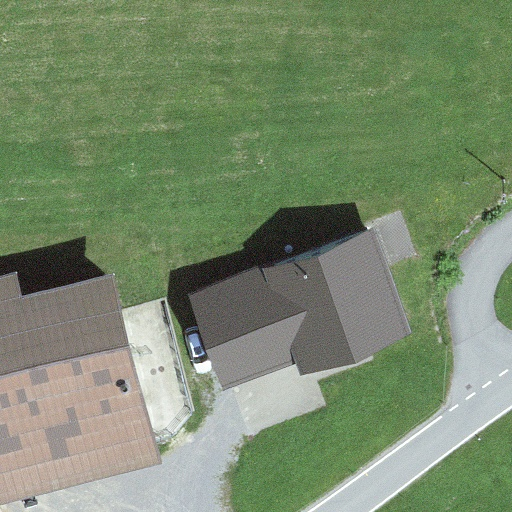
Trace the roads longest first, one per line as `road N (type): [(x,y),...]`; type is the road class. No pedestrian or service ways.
road 1 (tertiary): [(511,390),(344,511)]
road 2 (track): [(511,232),(473,291),(480,347),(511,390)]
